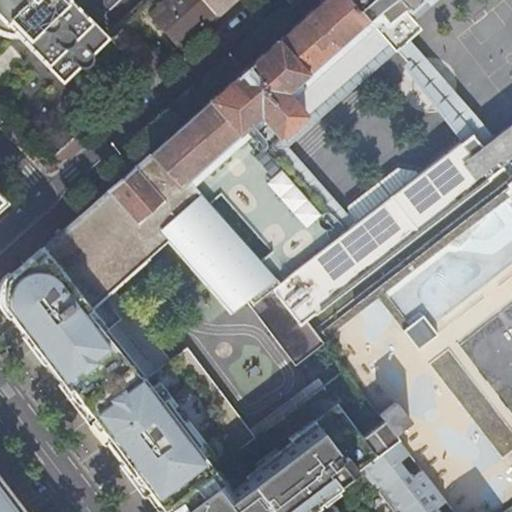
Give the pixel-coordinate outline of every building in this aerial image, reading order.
[(70,68),(73,65),(74,65),(75,66),(75,67),(78,67),(79,68),(81,68),(85,67),(85,66),(88,65),(88,64),(89,63),(91,58),(90,53),(88,50),(90,48),(92,51),(106,37),(83,14),(69,0),(0,0),(0,29),(4,31),(11,32),(60,83),(72,70),(70,68)] [(187,37),(213,14),(201,0),(164,0),(149,14),(177,46),(187,37)] [(228,0),(201,0),(213,14),(228,0)] [(316,0),(215,92),(244,125),(260,111),(290,144),(397,50),(408,40),(423,27),(408,10),(420,0),(316,0)] [(129,40),(119,28),(109,38),(143,76),(158,62),(134,35),(129,40)] [(408,40),(397,50),(407,62),(471,135),(481,147),(493,138),(408,40)] [(407,62),(401,67),(460,143),(471,135),(407,62)] [(199,179),(253,135),(244,125),(215,92),(111,188),(51,245),(97,304),(167,240),(234,314),(270,287),(282,278),(199,179)] [(511,150),(511,122),(493,138),(481,147),(495,164),(511,150)] [(481,147),(471,135),(460,143),(282,278),(270,287),(302,329),(500,169),(495,164),(481,147)] [(511,176),(312,331),(315,335),(343,372),(397,441),(408,456),(421,471),(445,503),(452,511),(499,511),(511,503),(511,176)] [(58,255),(51,245),(4,281),(1,307),(26,339),(76,405),(108,448),(119,462),(135,484),(156,511),(158,511),(254,439),(249,431),(187,349),(170,362),(155,374),(136,349),(121,333),(115,326),(97,304),(58,255)] [(397,441),(343,372),(322,387),(277,422),(261,434),(254,439),(158,511),(303,511),(314,504),(337,487),(358,470),(363,466),(397,441)] [(322,387),(317,379),(249,431),(254,439),(261,434),(257,430),(274,418),(277,422),(322,387)] [(277,422),(274,418),(257,430),(261,434),(277,422)] [(408,456),(397,441),(363,466),(398,511),(436,511),(435,510),(445,503),(421,471),(412,479),(399,463),(408,456)] [(398,511),(363,466),(358,470),(390,511),(398,511)] [(339,489),(337,487),(314,504),(316,506),(317,506),(339,489)] [(17,511),(0,488),(0,511),(20,511),(19,509),(17,511)]
